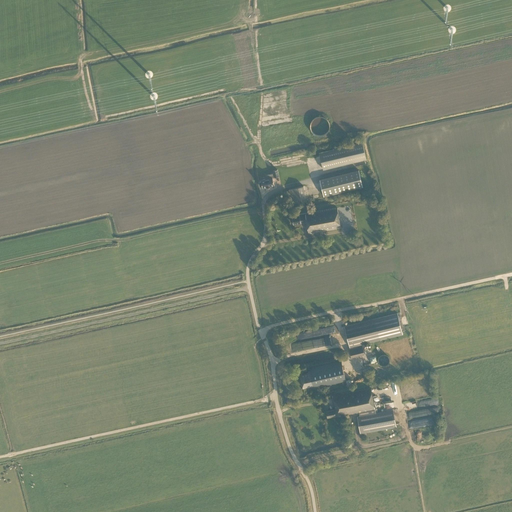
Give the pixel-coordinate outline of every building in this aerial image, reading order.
[(311,129),(325,132),(327,118),(313,116),(311,129)] [(367,159),(362,142),(319,152),(323,170),(355,162),(355,165),(366,163),(365,160),(367,159)] [(279,176),(278,170),(273,170),(274,173),(267,174),(268,178),(261,179),(261,180),(260,181),(259,182),(260,184),(260,185),(262,185),(262,187),(266,186),(266,187),(270,186),(269,186),(274,185),(272,177),(274,177),(279,176)] [(359,170),(352,172),(320,179),(324,196),(356,188),(363,186),(359,170)] [(307,200),(304,186),(289,189),(292,204),(307,200)] [(308,233),(341,228),(337,207),(300,214),(300,215),(292,216),(293,224),(301,223),(301,222),(307,221),(308,233)] [(350,347),(403,334),(398,312),(345,325),(350,347)] [(364,354),(363,345),(349,349),(351,357),(364,354)] [(390,361),(390,360),(390,358),(389,357),(389,356),(388,355),(386,354),(385,354),(384,354),(383,354),(382,354),(381,355),(380,355),(379,356),(379,357),(378,358),(378,360),(379,361),(379,362),(380,363),(382,365),(383,365),(384,365),(385,365),(386,365),(387,364),(388,363),(389,362),(390,361)] [(346,380),(341,361),(309,368),(310,371),(308,371),(308,373),(300,374),(303,387),(313,385),(313,386),(316,385),(317,387),(346,380)] [(330,410),(326,411),(327,417),(336,416),(336,415),(340,414),(341,415),(352,413),(356,412),(358,412),(359,412),(360,415),(358,416),(357,416),(360,433),(396,426),(393,409),(376,413),(371,388),(332,395),(333,398),(335,409),(330,410)] [(434,424),(428,425),(429,429),(425,429),(426,439),(423,439),(424,442),(435,441),(434,435),(436,435),(434,424)]
